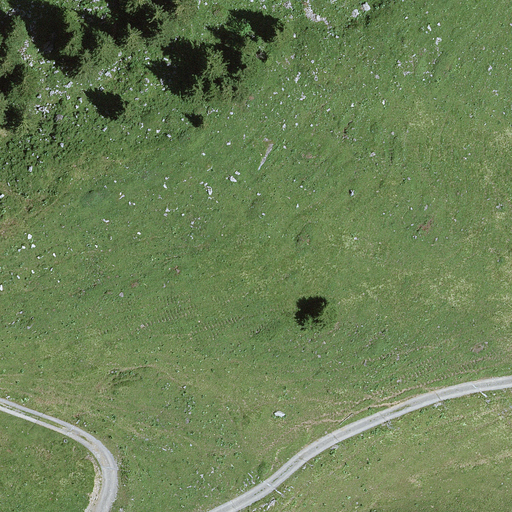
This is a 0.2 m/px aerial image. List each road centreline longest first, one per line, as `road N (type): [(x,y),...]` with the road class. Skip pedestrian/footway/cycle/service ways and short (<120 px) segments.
road 1 (track): [(222,511),(332,438),(451,391),(511,380)]
road 2 (track): [(0,402),(98,448),(109,474),(99,511)]
